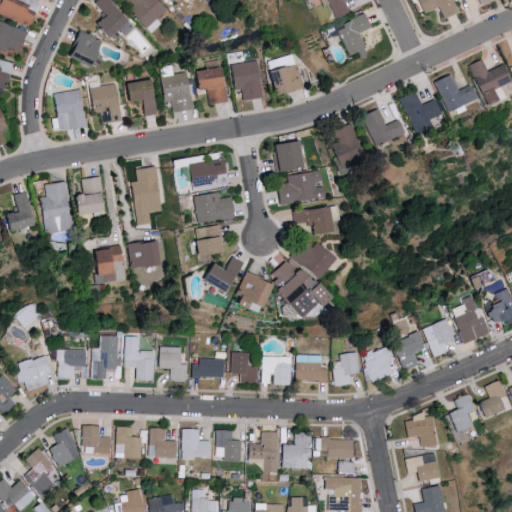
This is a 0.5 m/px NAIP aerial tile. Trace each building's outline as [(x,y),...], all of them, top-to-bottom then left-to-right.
[(0,14),(0,4),(2,0),(30,0),(40,5),(27,29),(0,14)] [(93,5),(99,0),(105,0),(132,30),(124,38),(118,31),(108,40),(95,26),(104,18),(93,5)] [(126,0),(154,0),(166,12),(146,30),(130,12),(134,8),(126,0)] [(323,0),(333,22),(348,15),(342,3),(348,0),(323,0)] [(415,0),(450,0),(457,14),(444,20),(438,9),(424,16),(415,0)] [(476,0),(480,8),(499,0),(476,0)] [(335,32),(343,29),(341,26),(363,16),(369,29),(357,34),(364,50),(347,58),(335,32)] [(0,53),(4,55),(7,47),(18,52),(26,33),(0,22),(0,53)] [(78,31),(66,59),(88,69),(101,41),(78,31)] [(230,66),(256,62),(262,99),(243,102),(241,91),(234,92),(230,66)] [(467,67),(480,62),(485,73),(502,66),(510,84),(492,91),(497,102),(485,107),(467,67)] [(268,73),(295,65),(302,90),(275,98),(268,73)] [(193,72),(196,91),(206,90),(209,107),(227,104),(221,67),(193,72)] [(0,73),(9,76),(5,89),(0,87),(0,73)] [(158,78),(186,73),(193,110),(172,114),(170,103),(163,104),(158,78)] [(432,84),(449,76),(457,92),(468,86),(475,100),(447,114),(432,84)] [(126,85),(150,80),(157,116),(144,118),(140,101),(130,103),(126,85)] [(87,88),(115,84),(121,122),(102,126),(100,114),(91,115),(87,88)] [(52,95),(79,91),(85,128),(58,132),(52,95)] [(395,100),(413,92),(420,107),(432,102),(439,116),(426,122),(430,130),(413,138),(395,100)] [(360,117),(377,110),(383,126),(397,120),(403,135),(372,148),(360,117)] [(330,131),(351,124),(364,161),(337,171),(329,147),(335,145),(330,131)] [(298,142),(301,158),(298,159),(300,169),(275,173),(272,154),(274,154),(272,146),(298,142)] [(186,165),(191,189),(211,185),(210,181),(216,180),(216,177),(224,175),(221,158),(186,165)] [(129,185),(136,183),(134,171),(154,168),(162,213),(149,216),(150,224),(136,226),(129,185)] [(274,187),(287,185),(286,178),(319,172),(321,183),(313,185),(314,190),(321,188),(323,198),(278,206),(274,187)] [(80,181),(98,178),(104,213),(77,218),(74,199),(83,197),(80,181)] [(73,216),(76,229),(46,234),(40,200),(46,199),(44,188),(65,184),(71,217),(73,216)] [(12,198),(17,212),(4,216),(9,234),(34,226),(25,194),(12,198)] [(192,198),(197,225),(233,219),(230,199),(219,201),(218,194),(192,198)] [(327,208),(331,233),(311,236),(310,223),(292,225),(290,213),(327,208)] [(196,241),(194,230),(219,226),(222,246),(219,246),(221,254),(196,258),(194,242),(196,241)] [(300,241),(287,258),(317,282),(335,259),(315,243),(310,249),(300,241)] [(126,245),(136,244),(137,246),(154,243),(158,265),(130,269),(126,245)] [(111,263),(121,261),(118,246),(92,251),(96,278),(114,275),(111,263)] [(212,265),(223,272),(232,258),(242,264),(223,295),(202,282),(212,265)] [(272,276),(288,261),(297,271),(299,269),(327,300),(320,306),(317,303),(302,318),(278,292),(283,287),(272,276)] [(247,310),(250,305),(260,310),(272,286),(246,273),(233,300),(239,302),(237,306),(247,310)] [(480,305),(491,301),(488,296),(504,289),(511,307),(511,323),(502,328),(499,322),(489,326),(480,305)] [(452,319),(463,315),(457,301),(468,296),(474,311),(480,309),(490,334),(462,345),(452,319)] [(421,332),(445,322),(452,340),(443,344),(447,353),(432,359),(421,332)] [(389,342),(414,332),(421,351),(412,355),(419,373),(404,379),(389,342)] [(90,363),(100,363),(100,337),(117,337),(117,371),(105,371),(105,381),(90,381),(90,363)] [(360,356),(387,346),(392,363),(381,367),(386,382),(370,387),(360,356)] [(158,348),(179,348),(179,365),(185,365),(184,383),(169,383),(169,371),(158,371),(158,348)] [(71,380),(57,380),(57,351),(85,351),(85,368),(72,368),(71,380)] [(124,352),(153,353),(152,383),(135,382),(135,370),(123,370),(124,352)] [(229,353),(228,375),(239,375),(239,384),(255,384),(255,369),(248,369),(248,353),(229,353)] [(331,370),(339,369),(337,357),(354,354),(357,374),(347,376),(349,386),(334,388),(331,370)] [(294,356),(320,357),(320,371),(328,371),(327,383),(293,383),(294,356)] [(18,366),(45,357),(51,375),(45,378),(47,385),(26,393),(23,384),(19,385),(15,375),(21,373),(18,366)] [(260,358),(289,359),(288,387),(260,386),(260,358)] [(190,366),(189,379),(221,380),(222,361),(197,360),(197,366),(190,366)] [(0,415),(0,378),(2,377),(16,392),(8,399),(15,407),(2,418),(0,415)] [(477,404),(484,421),(510,410),(498,381),(482,388),(487,400),(477,404)] [(446,415),(456,411),(452,402),(467,395),(474,412),(466,415),(471,428),(455,435),(446,415)] [(402,423),(406,440),(419,438),(421,449),(437,446),(431,418),(402,423)] [(79,426),(78,448),(94,449),(94,455),(109,455),(110,440),(98,440),(99,427),(79,426)] [(47,452),(57,447),(52,436),(67,429),(82,458),(57,472),(47,452)] [(114,429),(113,446),(125,446),(125,458),(139,458),(139,430),(114,429)] [(146,429),(146,447),(155,447),(155,457),(174,457),(174,441),(166,441),(166,429),(146,429)] [(180,430),(179,459),(208,459),(209,443),(198,443),(198,431),(180,430)] [(214,433),(214,451),(224,451),(224,463),(240,463),(240,442),(230,442),(230,433),(214,433)] [(245,446),(245,464),(261,465),(261,474),(276,474),(277,433),(260,433),(260,446),(245,446)] [(280,470),(307,471),(308,436),(294,436),(294,448),(281,448),(280,470)] [(352,441),(351,458),(319,458),(319,438),(329,438),(329,441),(352,441)] [(23,477),(33,469),(24,460),(37,449),(52,466),(42,474),(54,488),(41,499),(23,477)] [(403,461),(407,476),(416,474),(418,484),(439,479),(435,462),(422,465),(420,457),(403,461)] [(323,478),(323,489),(336,489),(336,498),(328,498),(327,511),(363,511),(363,500),(361,500),(361,478),(323,478)] [(0,482),(0,500),(9,511),(19,511),(34,500),(20,482),(11,489),(3,480),(0,482)] [(411,505),(412,511),(441,511),(438,488),(419,490),(421,503),(411,505)] [(125,493),(139,491),(143,511),(114,511),(113,505),(126,502),(125,493)] [(189,511),(190,491),(203,491),(203,502),(216,503),(215,511),(189,511)] [(148,511),(147,501),(160,498),(161,507),(179,504),(180,511),(148,511)] [(290,499),(291,509),(287,509),(287,511),(314,511),(314,506),(308,507),(307,498),(290,499)] [(249,511),(250,502),(228,501),(227,511),(249,511)]
